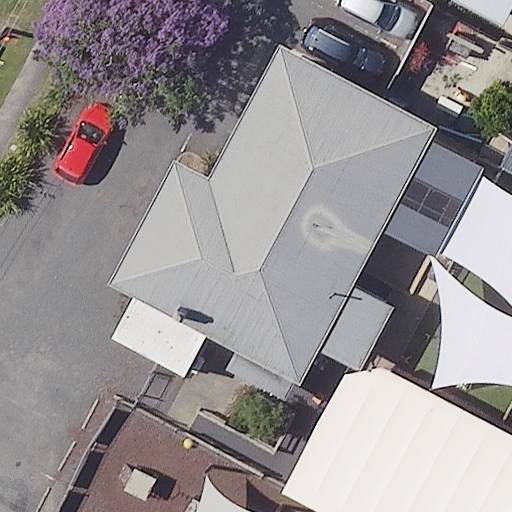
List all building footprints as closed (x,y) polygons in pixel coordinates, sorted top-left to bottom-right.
[(511,0),(495,0),(511,8),(511,0)] [(441,113),(285,35),(226,154),(195,138),(104,320),(197,367),(216,328),(310,375),(441,113)] [(511,351),(511,276),(415,249),(392,333),(508,365),(511,351)] [(511,511),(511,416),(363,342),(292,484),(346,511),(511,511)] [(294,511),(219,473),(198,511),(294,511)]
